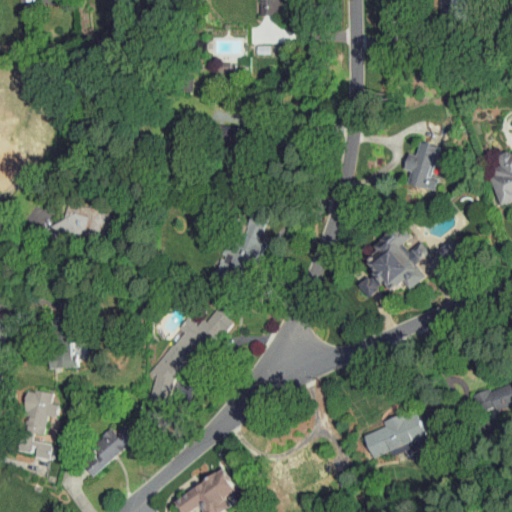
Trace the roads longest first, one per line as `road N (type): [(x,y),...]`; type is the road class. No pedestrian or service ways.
road 1 (residential): [(511,286),(255,393),(111,511)]
road 2 (residential): [(355,0),(349,163),(322,258),(255,393)]
